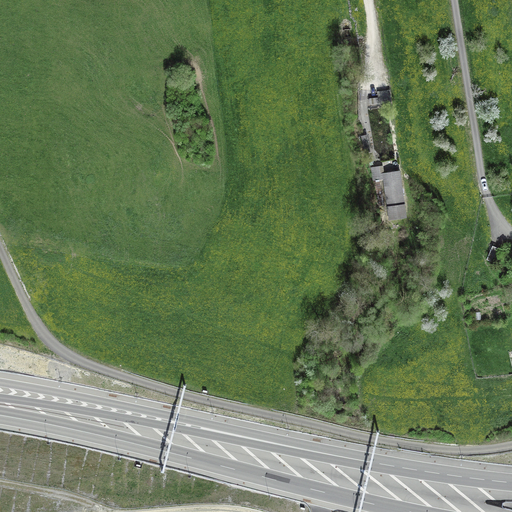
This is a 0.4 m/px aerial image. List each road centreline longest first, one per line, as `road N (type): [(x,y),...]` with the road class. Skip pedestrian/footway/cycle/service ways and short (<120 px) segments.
road 1 (track): [(0,248),(49,340),(99,368),(361,435),(459,451),(511,445)]
road 2 (motorway): [(12,416),(412,511)]
road 3 (motorway): [(367,461),(0,382)]
road 4 (motorway): [(367,461),(0,397)]
road 5 (track): [(455,0),(486,190),(509,235)]
road 6 (motorway): [(511,482),(367,461)]
